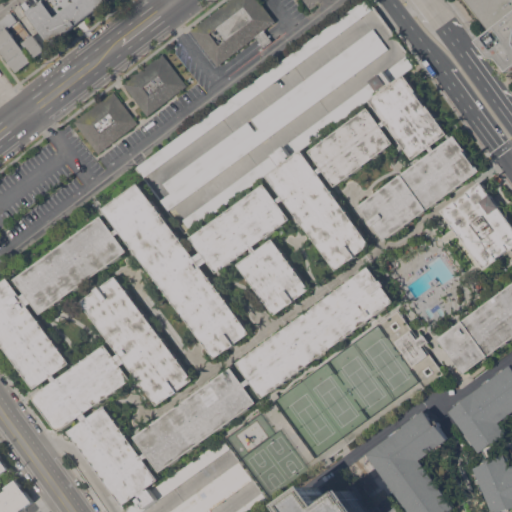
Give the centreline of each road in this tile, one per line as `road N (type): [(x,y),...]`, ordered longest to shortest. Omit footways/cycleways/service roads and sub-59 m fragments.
road 1 (tertiary): [(496,104),(423,0)]
road 2 (tertiary): [(73,511),(0,409)]
